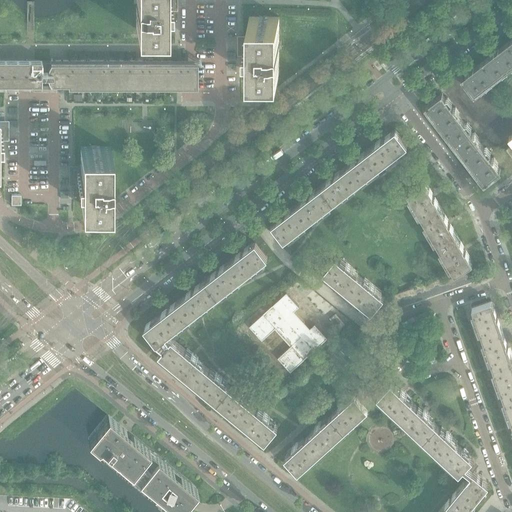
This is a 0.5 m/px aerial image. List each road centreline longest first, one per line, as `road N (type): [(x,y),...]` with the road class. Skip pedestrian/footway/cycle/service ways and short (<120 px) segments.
road 1 (tertiary): [(381,80),(76,315)]
road 2 (tertiary): [(92,328),(393,95)]
road 3 (tertiary): [(311,511),(92,328)]
road 4 (residential): [(0,210),(54,228),(107,216),(206,142),(220,104)]
road 5 (tertiary): [(69,345),(267,511)]
road 6 (residential): [(511,500),(457,359)]
road 7 (residential): [(457,359),(414,372),(391,350),(402,318),(438,304)]
road 8 (tertiary): [(393,95),(511,4)]
road 9 (residential): [(393,95),(481,211)]
road 10 (tertiary): [(485,0),(381,80)]
